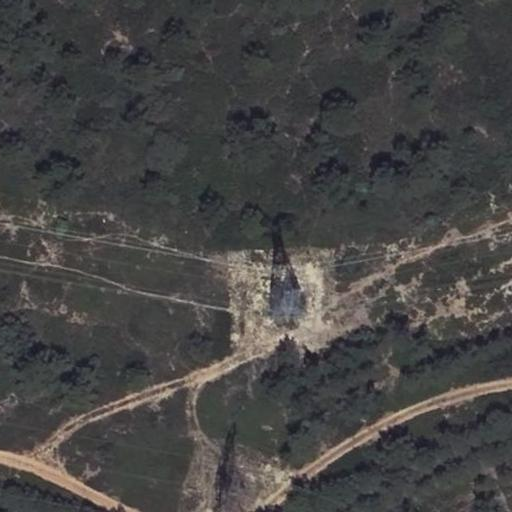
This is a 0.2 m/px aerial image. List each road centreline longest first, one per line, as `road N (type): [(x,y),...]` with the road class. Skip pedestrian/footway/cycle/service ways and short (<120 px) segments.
road 1 (track): [(31,466),(67,430),(234,364),(256,333),(247,278),(309,271),(316,334)]
road 2 (track): [(264,511),(345,445),(419,408),(511,386)]
road 3 (track): [(310,282),(366,276),(511,214)]
road 4 (track): [(0,458),(121,511)]
